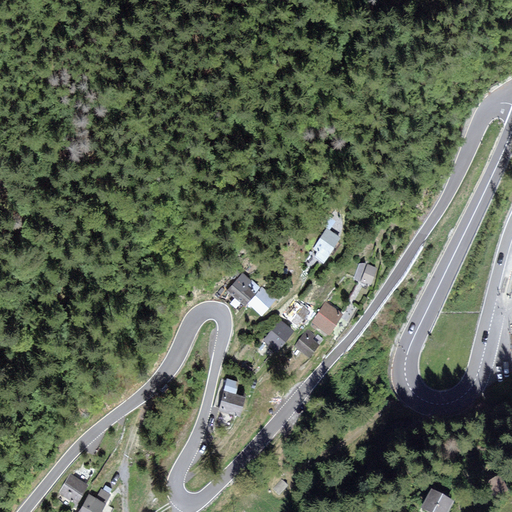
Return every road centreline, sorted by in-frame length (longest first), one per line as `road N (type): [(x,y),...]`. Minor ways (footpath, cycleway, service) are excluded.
road 1 (unclassified): [(511,104),(486,111),(446,198),(358,328),(247,454),(204,496),(185,501)]
road 2 (unclassified): [(185,501),(175,483),(203,420),(225,323),(212,309),(196,316),(159,379),(85,439),(23,511)]
road 3 (secondary): [(511,131),(405,364),(408,385),(421,399),(454,401),(475,380),(493,313)]
